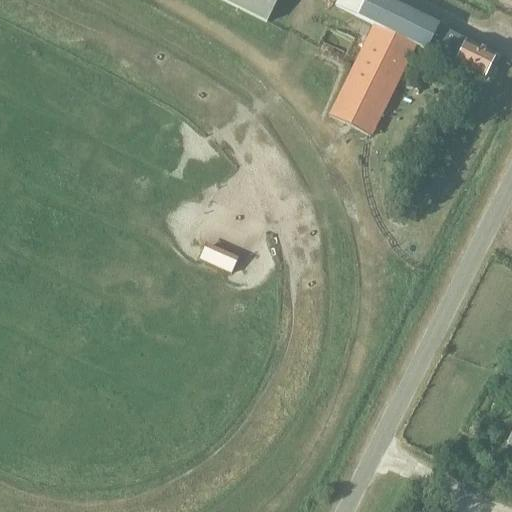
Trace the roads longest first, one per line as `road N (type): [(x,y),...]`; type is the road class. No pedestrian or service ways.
road 1 (unclassified): [(343,511),(511,172)]
road 2 (track): [(495,511),(372,452)]
